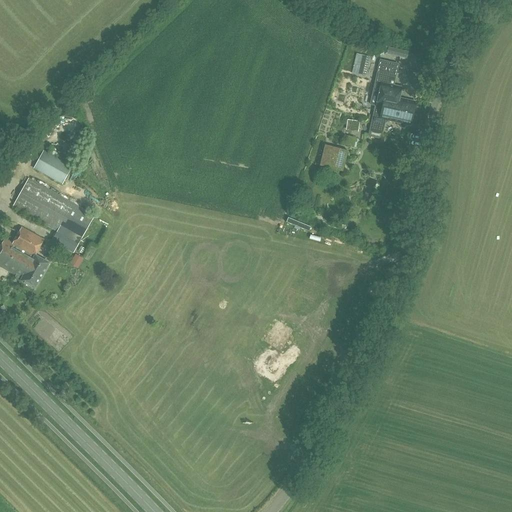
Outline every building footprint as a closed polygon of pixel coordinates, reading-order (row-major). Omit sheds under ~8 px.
[(399,97),(401,87),(394,85),(399,64),(380,60),(372,92),(377,93),(374,105),(414,114),(416,103),(399,100),(399,97)] [(414,114),(374,105),(367,136),(381,139),(384,124),(388,121),(397,123),(398,125),(400,127),(403,128),(406,127),(408,125),(411,126),(414,114)] [(353,147),(355,139),(346,136),(344,145),(353,147)] [(342,173),(347,151),(329,147),(323,169),(342,173)] [(62,185),(72,166),(44,151),(33,169),(62,185)] [(74,253),(95,215),(29,178),(12,207),(57,232),(52,241),(74,253)] [(75,183),(71,187),(81,195),(85,190),(75,183)] [(35,256),(43,240),(21,228),(13,242),(5,238),(0,246),(0,266),(16,275),(15,278),(21,281),(35,289),(49,263),(35,256)]
